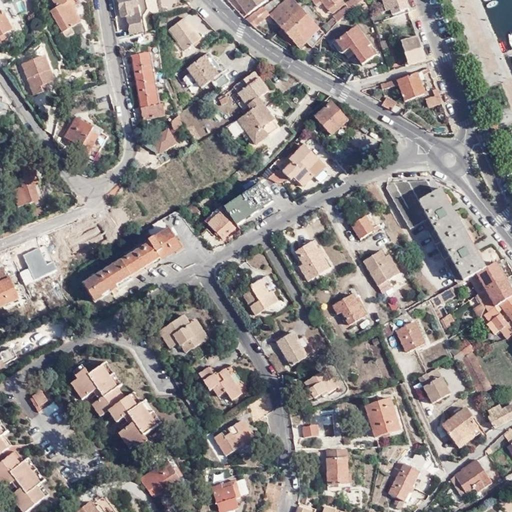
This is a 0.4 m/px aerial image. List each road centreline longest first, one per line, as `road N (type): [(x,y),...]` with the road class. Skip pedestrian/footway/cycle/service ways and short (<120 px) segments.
road 1 (residential): [(423,161),(364,175),(207,264),(279,392),(286,511)]
road 2 (residential): [(104,0),(132,139),(127,164),(114,176),(87,183),(73,177),(0,72)]
road 3 (secondary): [(232,21),(436,148)]
road 4 (residential): [(468,130),(416,0)]
